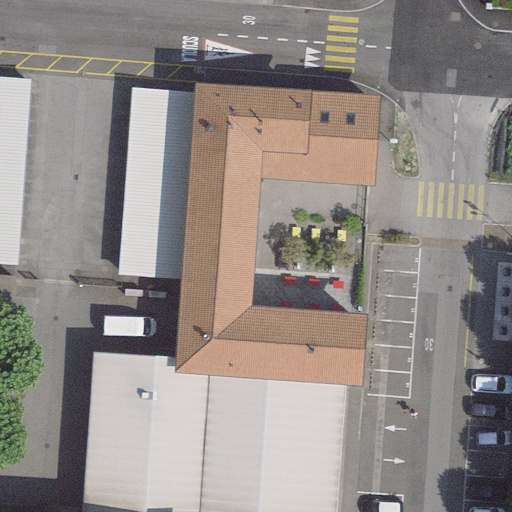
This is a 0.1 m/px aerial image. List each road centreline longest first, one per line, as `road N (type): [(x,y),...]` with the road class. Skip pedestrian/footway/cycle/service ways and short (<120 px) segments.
road 1 (residential): [(427,511),(456,54)]
road 2 (residential): [(0,18),(420,51)]
